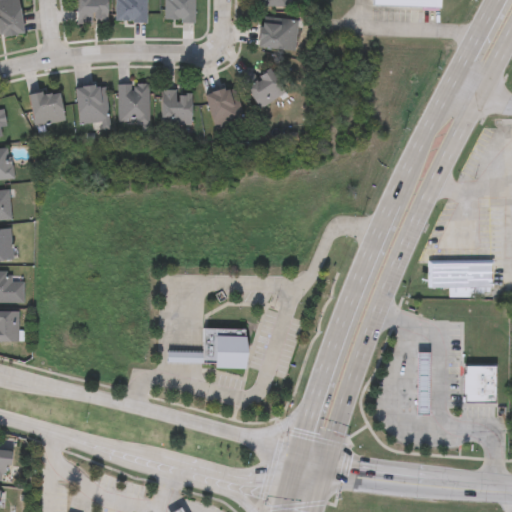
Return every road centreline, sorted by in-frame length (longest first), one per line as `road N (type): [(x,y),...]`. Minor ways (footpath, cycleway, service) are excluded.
road 1 (primary): [(323,457),(384,277),(437,159)]
road 2 (tertiary): [(294,449),(0,373)]
road 3 (primary): [(385,204),(294,449)]
road 4 (residential): [(221,52),(52,57),(0,71)]
road 5 (tertiary): [(366,476),(511,489)]
road 6 (tertiary): [(166,467),(285,485)]
